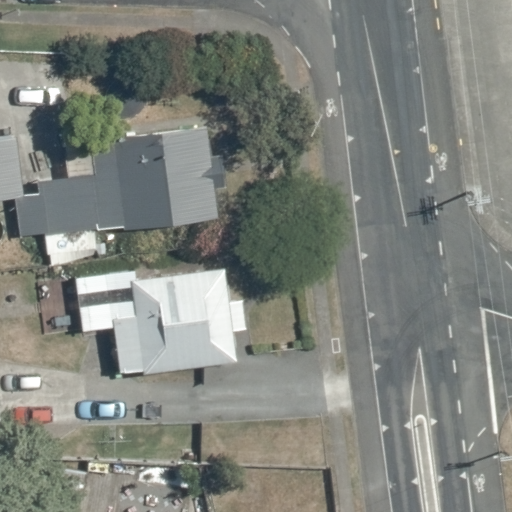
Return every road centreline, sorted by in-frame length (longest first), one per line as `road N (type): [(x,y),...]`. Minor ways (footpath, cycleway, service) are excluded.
road 1 (unclassified): [(408,319),(371,0)]
road 2 (unclassified): [(432,511),(408,319)]
